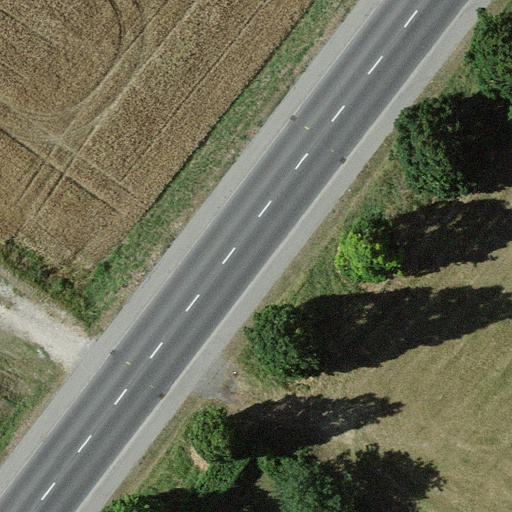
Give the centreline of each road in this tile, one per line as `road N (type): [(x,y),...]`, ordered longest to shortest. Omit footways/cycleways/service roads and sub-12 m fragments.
road 1 (primary): [(34,511),(426,0)]
road 2 (track): [(127,390),(0,292)]
